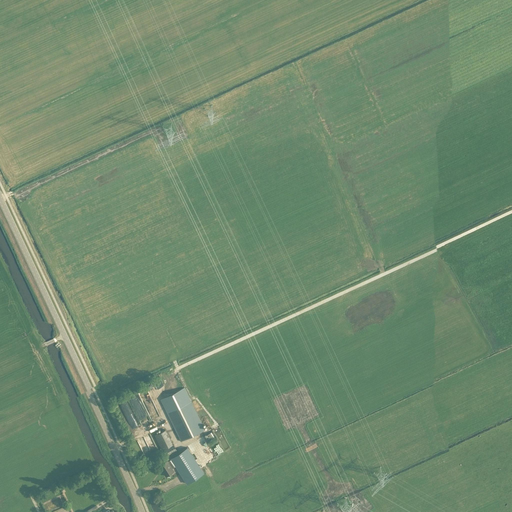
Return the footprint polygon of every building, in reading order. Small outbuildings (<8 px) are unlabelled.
[(175,390),(182,403),(168,410),(182,438),(205,427),(185,385),(175,390)] [(134,392),(144,419),(151,416),(140,389),(134,392)] [(141,413),(137,414),(129,396),(124,398),(136,423),(144,420),(141,413)] [(162,409),(157,403),(153,407),(158,413),(162,409)] [(141,424),(143,430),(150,427),(147,421),(141,424)] [(174,442),(173,442),(166,427),(155,432),(163,447),(166,446),(168,452),(177,447),(174,442)] [(188,445),(171,456),(171,457),(175,464),(176,463),(187,481),(204,470),(197,459),(195,457),(188,445)] [(168,458),(160,463),(166,473),(175,468),(173,465),(175,464),(171,457),(169,458),(168,458)] [(84,510),(85,511),(98,505),(97,502),(84,510)]
